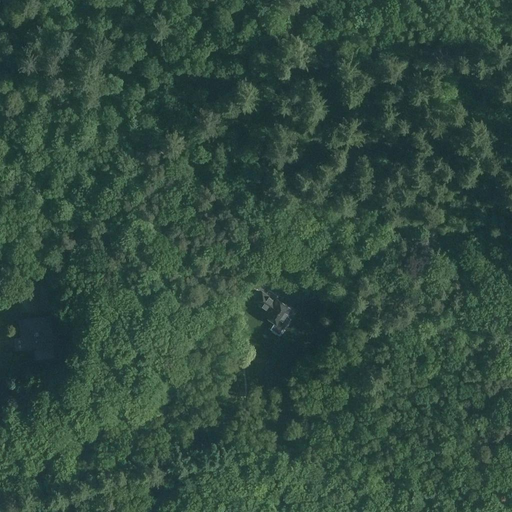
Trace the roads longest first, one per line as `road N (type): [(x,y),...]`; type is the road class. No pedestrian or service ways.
road 1 (track): [(511,261),(281,198),(56,103),(0,92)]
road 2 (track): [(0,486),(142,452),(207,446),(308,455),(511,499)]
